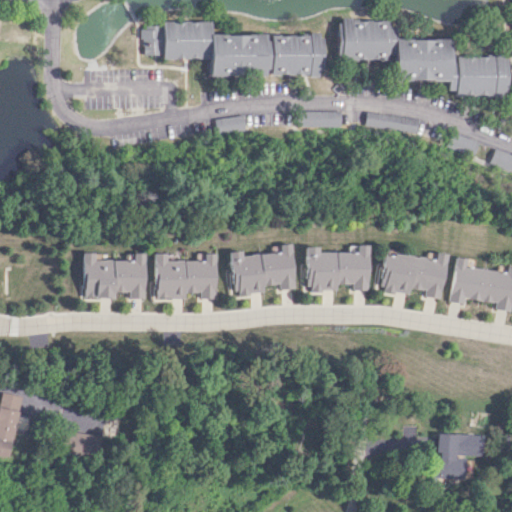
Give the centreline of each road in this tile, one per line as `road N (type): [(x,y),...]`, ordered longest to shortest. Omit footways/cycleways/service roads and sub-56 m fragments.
road 1 (residential): [(51,0),(57,99),(74,122),(96,130),(277,107),(385,106),(511,145)]
road 2 (residential): [(511,335),(375,315),(0,324)]
